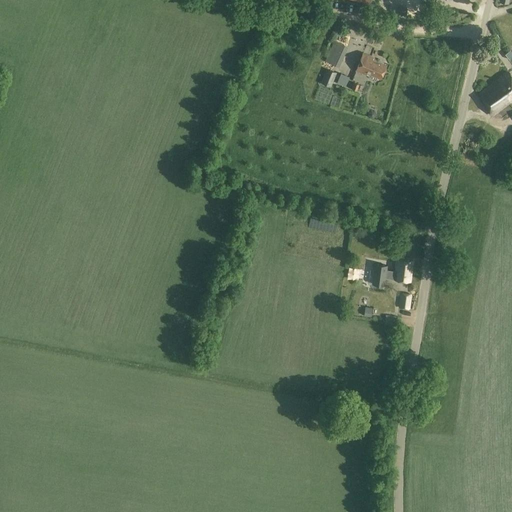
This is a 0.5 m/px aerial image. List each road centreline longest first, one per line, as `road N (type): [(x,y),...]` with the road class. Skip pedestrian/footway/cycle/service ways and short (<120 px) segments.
road 1 (tertiary): [(399,511),(401,417),(438,205),(490,0)]
road 2 (track): [(280,0),(408,29),(482,34)]
